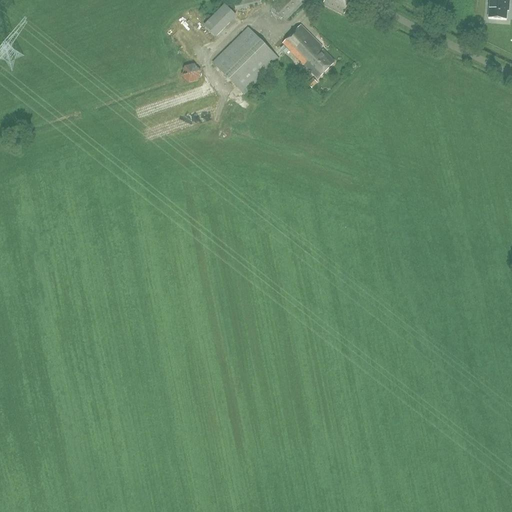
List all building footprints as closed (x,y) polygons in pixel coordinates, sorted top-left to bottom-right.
[(232,0),(235,11),(262,5),(260,0),(232,0)] [(286,20),(305,0),(279,0),(272,7),(286,20)] [(343,14),(350,0),(324,0),(322,4),(343,14)] [(490,0),(489,18),(505,19),(506,11),(506,5),(508,5),(508,0),(490,0)] [(206,21),(211,26),(210,27),(216,33),(236,14),(225,3),(206,21)] [(318,79),(335,62),(321,48),(322,47),(300,25),(282,43),(318,79)] [(243,94),(279,59),(248,28),(213,63),(243,94)] [(201,82),(201,68),(184,67),(184,79),(191,79),(191,82),(201,82)] [(312,88),(317,83),(313,79),(307,84),(312,88)]
